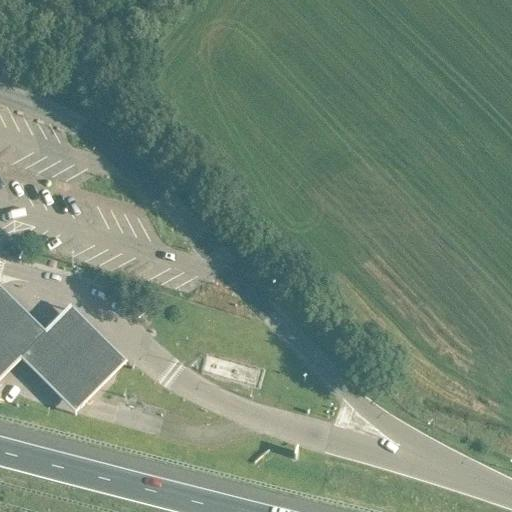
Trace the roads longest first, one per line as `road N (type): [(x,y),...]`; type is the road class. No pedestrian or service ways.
road 1 (motorway): [(239,511),(0,450)]
road 2 (unclassified): [(114,0),(60,30),(0,17)]
